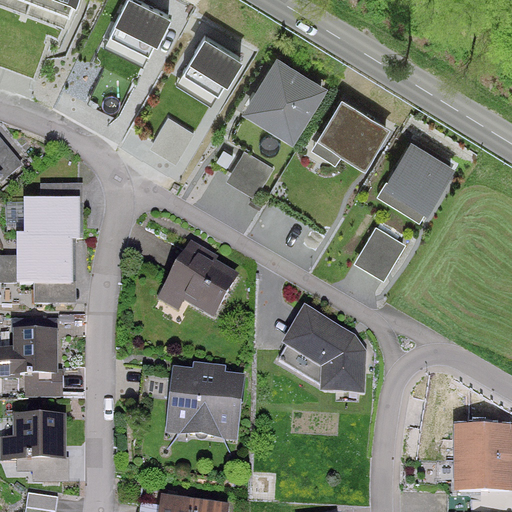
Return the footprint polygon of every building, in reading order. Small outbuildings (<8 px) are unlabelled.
[(77,0),(16,0),(70,19),(77,0)] [(171,19),(131,0),(129,0),(110,39),(151,59),(171,19)] [(242,61),(203,38),(180,76),(219,99),(242,61)] [(317,85),(278,61),(248,109),(288,133),(317,85)] [(390,131),(342,102),(317,144),(365,173),(390,131)] [(452,167),(411,143),(387,183),(428,207),(452,167)] [(273,169),(244,152),(226,182),(255,199),(273,169)] [(72,201),(18,201),(18,238),(9,238),(10,282),(63,282),(63,237),(72,237),(72,201)] [(405,245),(376,228),(355,264),(384,281),(405,245)] [(234,281),(186,253),(164,290),(212,317),(234,281)] [(360,391),(362,352),(350,337),(299,308),(279,343),(321,367),(320,389),(360,391)] [(53,375),(52,326),(14,326),(14,355),(0,355),(0,379),(16,379),(16,377),(26,377),(26,398),(58,398),(58,375),(53,375)] [(235,405),(235,404),(237,385),(217,383),(219,372),(193,369),(195,380),(175,378),(170,423),(190,425),(188,436),(211,438),(212,427),(232,430),(235,405)] [(58,461),(53,461),(52,421),(14,422),(14,461),(25,461),(25,464),(30,464),(30,475),(58,475),(58,461)] [(457,463),(508,463),(508,433),(457,433),(457,463)] [(508,493),(508,463),(457,463),(457,493),(508,493)] [(24,510),(37,511),(54,511),(56,500),(26,496),(24,510)] [(158,511),(192,511),(193,506),(160,501),(158,511)]
